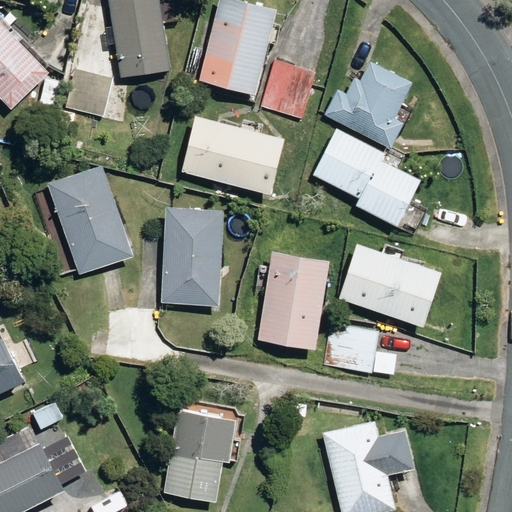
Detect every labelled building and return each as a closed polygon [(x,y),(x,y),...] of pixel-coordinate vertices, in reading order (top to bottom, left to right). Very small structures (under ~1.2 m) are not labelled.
[(113,0),(126,70),(174,62),(163,0),(113,0)] [(222,0),(203,73),(257,87),(280,1),(278,0),(222,0)] [(0,86),(17,103),(53,65),(0,13),(0,86)] [(267,105),(307,115),(319,67),(279,57),(267,105)] [(328,111),(392,143),(405,118),(395,113),(413,77),(373,57),(363,77),(357,74),(349,90),(341,86),(328,111)] [(187,167),(274,188),(288,131),(201,110),(187,167)] [(360,199),(401,219),(423,172),(383,153),(387,145),(340,122),(317,169),(364,192),(360,199)] [(53,176),(85,270),(137,252),(105,158),(53,176)] [(4,174),(12,188),(21,183),(13,169),(4,174)] [(168,298),(223,300),(227,204),(172,202),(168,298)] [(342,292),(424,319),(442,263),(360,236),(342,292)] [(263,335),(319,345),(333,254),(278,245),(263,335)] [(333,362),(379,368),(385,325),(338,319),(333,362)] [(0,329),(0,386),(24,373),(1,329),(0,329)] [(54,397),(33,409),(43,428),(65,417),(54,397)] [(292,434),(314,435),(315,402),(293,401),(292,434)] [(170,486),(219,494),(225,456),(232,457),(239,413),(183,404),(170,486)] [(329,427),(349,511),(367,511),(401,504),(379,415),(329,427)] [(0,458),(0,511),(13,511),(66,483),(40,434),(38,434),(29,418),(0,433),(0,449),(4,457),(0,458)] [(395,454),(405,498),(424,493),(415,450),(395,454)]
